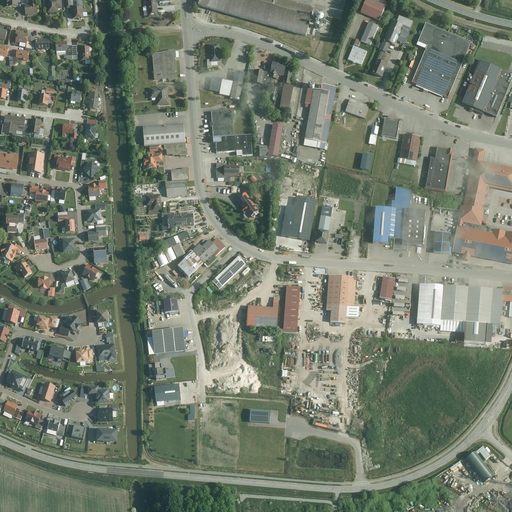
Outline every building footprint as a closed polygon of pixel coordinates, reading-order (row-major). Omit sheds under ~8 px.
[(17,8),(16,0),(8,0),(9,8),(17,8)] [(63,10),(61,0),(46,0),(47,15),(58,14),(57,10),(63,10)] [(146,0),(148,18),(158,17),(157,3),(171,2),(171,0),(146,0)] [(318,10),(284,0),(205,0),(203,7),(311,38),(318,10)] [(386,6),(370,0),(365,0),(360,13),(380,21),(386,6)] [(37,15),(36,1),(30,2),(30,5),(25,6),(25,16),(37,15)] [(84,20),(82,7),(72,8),(73,21),(84,20)] [(396,24),(392,22),(385,42),(395,45),(397,42),(405,45),(414,23),(399,17),(396,24)] [(371,45),(378,28),(369,24),(362,41),(371,45)] [(448,99),(471,44),(426,25),(418,43),(428,47),(411,84),(448,99)] [(22,32),(16,31),(15,43),(26,44),(27,35),(22,35),(22,32)] [(48,39),(36,41),(37,49),(37,51),(49,49),(48,39)] [(67,43),(56,43),(56,56),(67,55),(67,47),(67,43)] [(212,68),(211,63),(220,62),(219,45),(209,46),(210,60),(207,60),(208,68),(212,68)] [(9,48),(0,46),(0,56),(7,58),(9,48)] [(367,53),(353,47),(348,60),(362,66),(367,53)] [(92,62),(91,48),(80,48),(81,63),(92,62)] [(25,52),(17,50),(16,58),(28,60),(29,52),(25,52)] [(152,54),(155,81),(169,80),(169,81),(177,81),(176,73),(176,72),(176,60),(176,59),(176,52),(175,51),(169,51),(168,52),(164,52),(163,53),(152,54)] [(372,74),(382,79),(392,56),(383,52),(372,74)] [(254,70),(252,83),(267,86),(268,84),(270,84),(271,79),(278,80),(279,76),(284,77),(283,80),(281,80),(281,84),(286,85),(285,87),(290,88),(290,85),(291,86),(294,72),(286,71),(287,65),(273,62),(271,74),(254,70)] [(466,97),(462,106),(471,109),(471,111),(484,117),(485,115),(497,120),(511,83),(511,76),(506,74),(480,63),(480,64),(478,63),(473,74),(475,75),(471,85),(470,84),(470,85),(469,85),(464,96),(466,97)] [(243,84),(222,80),(219,95),(231,97),(231,100),(240,102),(243,84)] [(258,93),(258,94),(263,95),(263,94),(264,94),(266,87),(259,85),(258,93)] [(322,93),(308,91),(306,105),(311,106),(304,140),(326,144),(337,89),(323,86),(322,93)] [(156,88),(156,89),(149,89),(150,100),(156,99),(157,107),(170,106),(169,98),(168,94),(169,94),(168,87),(156,88)] [(25,103),(26,93),(18,92),(17,102),(25,103)] [(99,111),(100,93),(89,92),(88,98),(85,97),(85,104),(89,105),(88,110),(99,111)] [(80,104),(81,94),(72,93),(72,95),(71,103),(80,104)] [(48,106),(49,97),(41,96),(40,105),(48,106)] [(370,108),(352,101),(348,113),(366,120),(370,108)] [(216,144),(217,154),(237,152),(237,157),(253,156),(251,135),(234,137),(232,111),(209,113),(211,138),(214,138),(214,145),(216,144)] [(17,132),(24,133),(23,136),(31,137),(31,135),(40,136),(42,122),(28,120),(27,126),(25,125),(25,120),(5,117),(3,135),(16,137),(17,132)] [(395,140),(399,121),(385,118),(381,137),(395,140)] [(72,126),(63,125),(63,134),(72,135),(72,126)] [(97,126),(86,125),(84,138),(95,139),(97,126)] [(187,156),(187,150),(186,149),(184,125),(143,128),(145,148),(150,147),(150,153),(158,152),(160,154),(164,150),(161,148),(161,146),(164,146),(165,151),(166,151),(167,156),(173,156),(173,157),(179,157),(180,158),(186,157),(187,156)] [(273,125),(270,147),(260,147),(260,158),(278,158),(284,127),(273,125)] [(377,145),(379,127),(372,126),(370,144),(377,145)] [(422,140),(416,139),(416,137),(415,135),(413,135),(411,136),(411,138),(404,137),(400,160),(417,163),(422,140)] [(461,223),(479,227),(488,187),(511,192),(511,168),(484,163),(486,150),(475,148),(463,209),(461,208),(457,228),(458,229),(460,229),(461,223)] [(425,192),(447,195),(454,154),(454,152),(437,149),(435,160),(430,159),(425,192)] [(43,154),(28,152),(25,171),(41,173),(43,154)] [(19,157),(0,153),(0,167),(17,170),(19,157)] [(371,170),(372,154),(363,154),(362,169),(371,170)] [(143,162),(144,165),(144,166),(144,167),(146,167),(146,171),(157,170),(156,163),(163,162),(162,155),(145,156),(145,160),(144,160),(144,161),(143,162)] [(92,163),(83,170),(85,172),(84,174),(89,179),(90,177),(92,179),(100,172),(97,169),(99,167),(96,164),(94,166),(92,163)] [(227,164),(217,164),(217,169),(216,169),(216,173),(217,173),(217,179),(226,179),(226,182),(230,182),(230,177),(231,177),(231,178),(233,178),(233,177),(240,177),(240,166),(227,166),(227,164)] [(172,182),(190,180),(189,169),(188,169),(183,169),(182,170),(171,171),(172,182)] [(166,183),(167,197),(187,196),(186,181),(166,183)] [(23,186),(12,185),(11,194),(22,195),(23,188),(23,186)] [(89,198),(100,197),(100,189),(100,185),(88,186),(89,198)] [(66,200),(67,191),(63,189),(56,189),(55,199),(66,200)] [(395,189),(394,203),(409,204),(410,193),(395,189)] [(35,203),(47,204),(48,193),(36,193),(36,196),(35,203)] [(236,200),(243,209),(242,210),(245,215),(246,214),(250,219),(260,212),(246,193),(236,200)] [(153,211),(162,210),(160,195),(146,196),(147,206),(152,206),(153,211)] [(102,221),(101,210),(96,211),(87,211),(88,222),(92,222),(92,223),(99,223),(99,221),(102,221)] [(407,248),(421,249),(423,213),(374,210),(371,245),(387,246),(388,240),(394,241),(393,251),(406,252),(407,248)] [(162,218),(167,217),(168,225),(162,226),(162,232),(169,231),(169,228),(194,226),(193,214),(170,216),(170,213),(162,214),(162,218)] [(19,217),(7,216),(7,224),(9,224),(10,227),(8,227),(8,233),(17,233),(17,228),(16,228),(16,225),(18,225),(19,221),(19,217)] [(331,219),(322,217),(319,231),(328,232),(331,219)] [(75,232),(74,220),(67,220),(65,221),(66,233),(75,232)] [(471,264),(472,259),(511,267),(511,234),(491,230),(479,227),(461,223),(460,229),(458,229),(453,255),(463,257),(462,262),(471,264)] [(318,230),(315,242),(328,245),(330,233),(328,232),(319,231),(318,230)] [(186,255),(181,244),(194,238),(194,237),(200,235),(199,232),(193,235),(192,234),(189,235),(188,231),(165,242),(168,250),(172,248),(178,259),(186,255)] [(98,232),(88,232),(89,243),(99,242),(98,236),(98,232)] [(434,233),(433,254),(451,255),(451,249),(449,249),(450,235),(434,233)] [(48,249),(46,239),(34,241),(36,251),(48,249)] [(178,267),(189,278),(204,263),(214,254),(218,258),(220,256),(216,252),(219,250),(210,240),(202,247),(200,245),(192,252),(192,251),(183,259),(185,260),(178,267)] [(67,241),(62,242),(63,243),(63,254),(76,253),(75,241),(67,241)] [(21,250),(7,244),(4,249),(0,250),(2,254),(1,257),(12,263),(15,254),(19,255),(21,250)] [(106,248),(93,249),(95,264),(107,263),(106,248)] [(204,265),(207,268),(217,259),(214,256),(204,265)] [(213,282),(220,290),(246,265),(239,257),(213,282)] [(32,274),(26,263),(17,268),(23,279),(32,274)] [(87,266),(82,276),(93,282),(98,272),(87,266)] [(71,272),(63,275),(66,284),(74,280),(71,272)] [(330,276),(327,311),(332,311),(331,323),(347,324),(348,308),(355,308),(357,278),(330,276)] [(381,298),(392,301),(397,279),(385,277),(381,298)] [(50,279),(39,278),(38,288),(49,289),(50,279)] [(180,288),(182,286),(177,280),(176,281),(174,280),(171,283),(172,285),(175,287),(176,285),(180,288)] [(86,281),(81,283),(84,292),(90,290),(86,281)] [(511,288),(502,287),(502,291),(458,288),(458,285),(454,284),(453,287),(419,285),(416,325),(466,329),(466,334),(471,335),(472,324),(499,327),(501,302),(511,302),(511,288)] [(287,287),(284,333),(298,334),(301,288),(287,287)] [(249,307),(247,327),(261,328),(261,331),(277,332),(280,301),(280,298),(274,298),(274,309),(249,307)] [(147,303),(148,315),(160,314),(160,308),(164,308),(164,301),(147,303)] [(180,313),(180,302),(167,303),(167,314),(180,313)] [(200,314),(206,312),(204,302),(197,304),(200,314)] [(20,311),(10,308),(6,324),(16,327),(20,311)] [(109,323),(108,311),(97,312),(97,317),(98,324),(109,323)] [(68,323),(66,325),(75,332),(77,330),(78,331),(82,326),(81,325),(84,322),(75,315),(74,316),(72,315),(67,322),(68,323)] [(50,319),(39,316),(37,327),(48,329),(48,327),(50,319)] [(56,329),(58,319),(50,317),(50,319),(48,327),(56,329)] [(10,331),(0,328),(0,327),(0,341),(5,343),(10,331)] [(150,356),(186,351),(184,329),(152,333),(153,337),(147,338),(150,356)] [(33,339),(25,338),(23,347),(31,349),(33,339)] [(40,341),(33,339),(31,349),(38,351),(40,341)] [(110,344),(98,346),(99,358),(108,357),(108,360),(117,359),(115,344),(110,344)] [(64,351),(65,350),(52,347),(51,351),(49,351),(48,358),(53,360),(53,357),(62,360),(63,358),(64,351)] [(89,359),(88,350),(85,350),(85,349),(80,349),(80,351),(76,351),(78,363),(90,361),(89,359)] [(70,360),(72,353),(64,351),(63,358),(70,360)] [(23,388),(27,379),(12,373),(7,384),(21,391),(23,388)] [(28,388),(32,380),(27,379),(23,388),(28,388)] [(55,386),(46,383),(43,391),(53,394),(55,386)] [(101,385),(91,386),(90,383),(84,383),(85,389),(89,388),(90,396),(97,396),(97,402),(110,402),(109,389),(101,389),(101,385)] [(155,406),(179,403),(177,387),(153,390),(155,406)] [(43,391),(41,398),(51,401),(53,394),(43,391)] [(77,398),(71,391),(66,396),(71,402),(77,398)] [(66,396),(60,400),(65,407),(71,402),(66,396)] [(15,411),(16,407),(7,403),(2,414),(15,419),(17,413),(18,412),(15,411)] [(40,414),(30,409),(25,421),(35,425),(40,414)] [(113,421),(112,410),(107,409),(99,409),(97,409),(98,422),(113,421)] [(248,425),(268,426),(269,413),(249,412),(248,425)] [(59,424),(49,422),(47,431),(57,433),(59,424)] [(70,440),(81,442),(83,431),(72,429),(71,435),(70,440)] [(109,429),(99,429),(99,439),(109,439),(109,429)] [(118,439),(117,429),(109,429),(109,439),(118,439)] [(495,476),(476,451),(465,460),(484,485),(495,476)]
